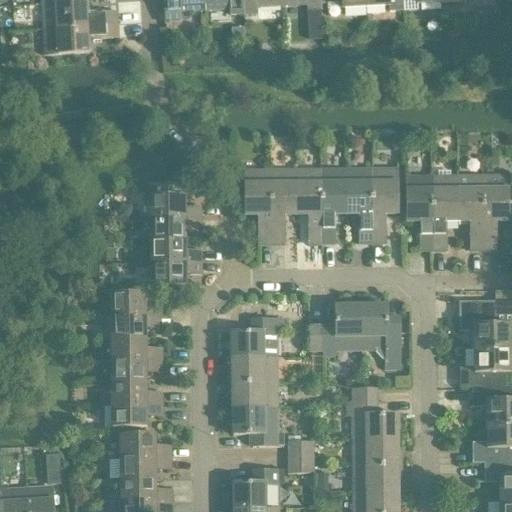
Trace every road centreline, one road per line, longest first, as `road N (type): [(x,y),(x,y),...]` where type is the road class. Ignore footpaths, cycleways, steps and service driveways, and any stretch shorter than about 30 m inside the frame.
road 1 (residential): [(230,278),(229,190),(156,106),(150,0)]
road 2 (residential): [(202,511),(199,313),(230,278)]
road 3 (residential): [(428,511),(426,305),(416,286)]
road 4 (residential): [(230,278),(397,278),(416,286)]
